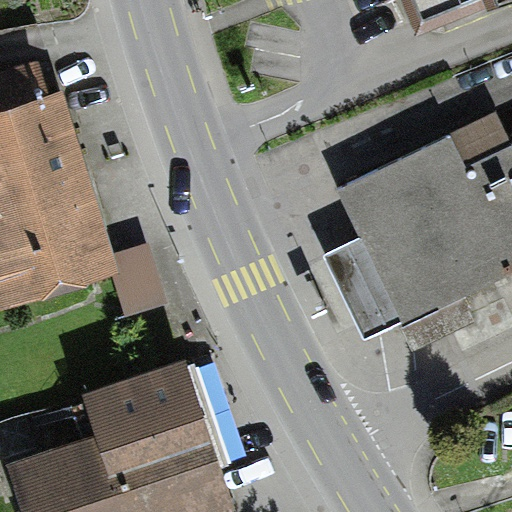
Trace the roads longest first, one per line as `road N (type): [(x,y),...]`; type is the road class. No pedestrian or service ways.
road 1 (primary): [(141,0),(248,283),(319,441)]
road 2 (residential): [(319,441),(511,356)]
